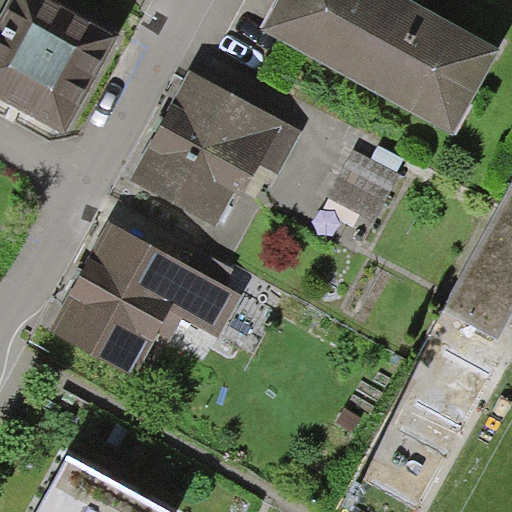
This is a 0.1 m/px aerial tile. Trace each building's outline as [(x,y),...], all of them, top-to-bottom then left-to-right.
[(9,0),(0,17),(0,77),(73,115),(120,25),(71,0),(9,0)] [(449,146),(491,66),(364,0),(288,0),(263,48),(449,146)] [(133,194),(218,234),(243,181),(270,194),(297,139),(184,86),(133,194)] [(378,227),(398,173),(351,156),(331,210),(378,227)] [(511,196),(450,313),(504,341),(511,326),(511,196)] [(208,362),(239,303),(105,233),(46,344),(131,388),(159,336),(208,362)] [(36,511),(122,511),(55,477),(36,511)]
